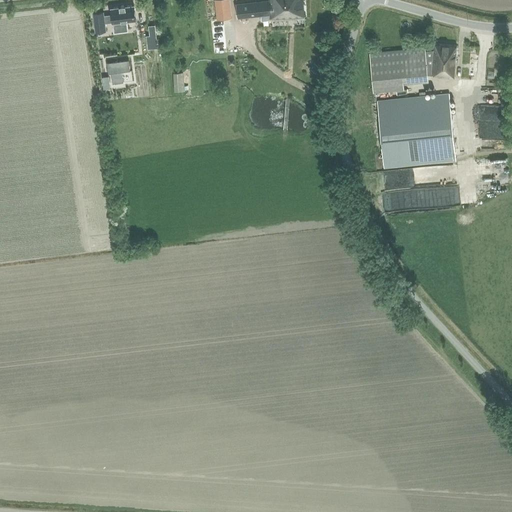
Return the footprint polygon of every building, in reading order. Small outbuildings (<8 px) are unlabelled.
[(215,0),(217,20),(231,18),(229,0),(215,0)] [(237,19),(253,17),(270,16),(270,19),(305,17),(303,0),(269,0),(236,4),(237,19)] [(103,13),(94,14),(96,33),(106,32),(105,23),(113,22),(113,23),(115,23),(115,25),(127,23),(127,21),(136,20),(134,5),(111,8),(112,14),(104,15),(103,13)] [(150,35),(146,36),(148,49),(151,48),(158,47),(155,25),(148,26),(150,35)] [(126,38),(126,35),(117,36),(118,47),(119,47),(120,52),(140,49),(138,33),(129,34),(129,37),(126,38)] [(431,49),(371,55),(375,93),(403,90),(402,82),(427,80),(427,75),(439,76),(439,77),(454,78),(456,46),(434,44),(434,50),(431,49)] [(129,60),(107,63),(109,73),(111,73),(113,83),(123,82),(122,72),(130,71),(129,60)] [(316,64),(312,70),(316,73),(320,67),(316,64)] [(456,157),(450,93),(377,100),(384,165),(456,157)]
